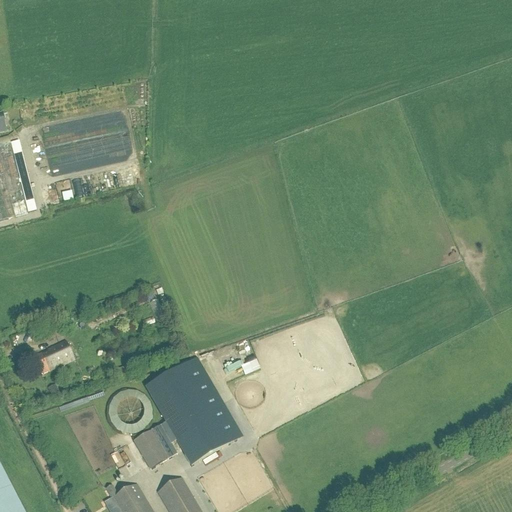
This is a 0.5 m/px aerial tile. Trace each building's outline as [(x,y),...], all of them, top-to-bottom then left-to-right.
[(0,222),(28,216),(10,145),(0,147),(0,222)] [(39,185),(43,201),(50,200),(45,183),(39,185)] [(41,201),(39,193),(31,195),(33,203),(41,201)] [(73,330),(83,327),(81,320),(70,323),(73,330)] [(45,333),(48,340),(64,335),(62,327),(45,333)] [(44,357),(43,356),(35,359),(43,377),(75,362),(67,344),(48,352),(50,355),(44,357)] [(198,360),(146,390),(166,426),(134,445),(151,472),(178,457),(172,447),(177,444),(192,469),(243,439),(198,360)] [(226,378),(216,382),(227,406),(237,401),(226,378)] [(0,511),(23,511),(0,467),(0,511)] [(167,511),(201,511),(183,480),(158,495),(167,511)] [(107,491),(119,511),(152,511),(138,487),(119,498),(113,488),(107,491)]
